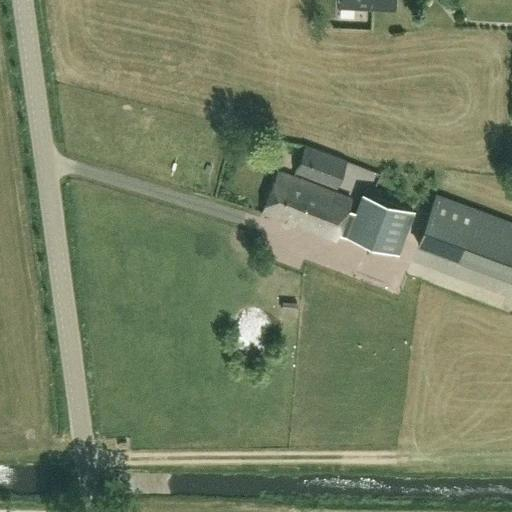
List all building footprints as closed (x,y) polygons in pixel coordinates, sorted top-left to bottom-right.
[(339,0),(339,5),(395,8),(395,0),(339,0)] [(511,0),(459,0),(459,11),(511,14),(511,0)] [(511,86),(434,85),(433,104),(511,106),(511,86)] [(337,186),(346,159),(305,144),(295,171),(337,186)] [(414,211),(361,192),(355,210),(349,208),(353,197),(336,191),(278,170),(263,212),(287,221),(337,239),(339,233),(399,254),(415,212),(414,211)] [(477,195),(503,194),(502,175),(476,177),(477,195)] [(511,279),(511,220),(436,193),(417,245),(511,279)] [(341,422),(357,276),(303,270),(287,416),(341,422)] [(363,443),(388,446),(390,430),(365,427),(363,443)]
